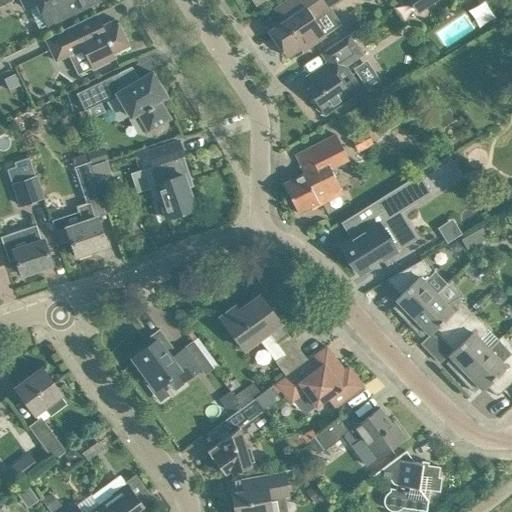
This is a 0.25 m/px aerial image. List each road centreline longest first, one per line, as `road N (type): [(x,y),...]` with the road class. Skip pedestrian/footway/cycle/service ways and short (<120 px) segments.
road 1 (residential): [(511,434),(470,430),(301,254),(261,237)]
road 2 (residential): [(261,237),(261,115),(187,0)]
road 3 (residential): [(182,511),(55,308)]
road 4 (residential): [(55,308),(261,237)]
